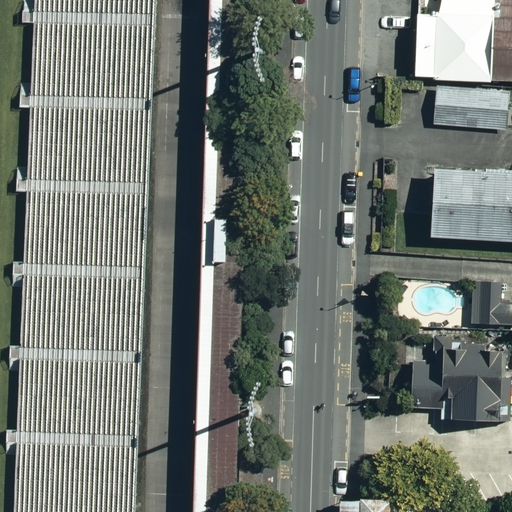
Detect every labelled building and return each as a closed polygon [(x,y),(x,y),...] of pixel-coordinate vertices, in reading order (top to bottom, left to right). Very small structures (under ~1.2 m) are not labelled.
[(241,511),(258,0),(214,0),(197,511),(241,511)] [(511,0),(444,0),(444,17),(419,16),(417,78),(511,81),(511,0)] [(420,95),(419,118),(431,119),(431,123),(505,127),(507,89),(435,84),(434,96),(420,95)] [(511,178),(437,175),(435,214),(434,234),(511,237),(511,178)] [(506,287),(476,287),(474,327),(511,328),(511,305),(505,305),(506,287)] [(506,344),(439,345),(439,365),(415,365),(416,410),(445,410),(445,423),(510,423),(509,379),(506,379),(506,344)] [(433,511),(434,503),(367,502),(367,505),(366,511),(433,511)]
